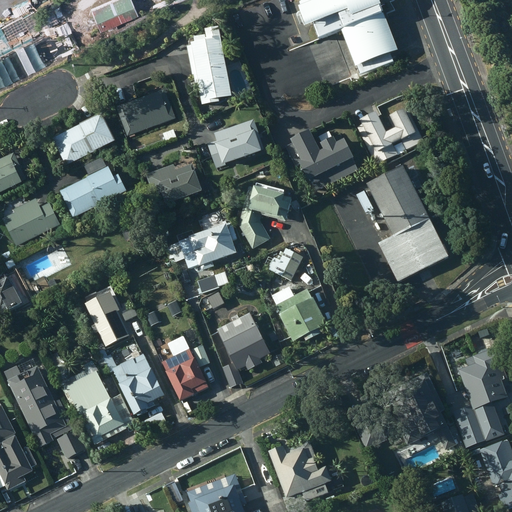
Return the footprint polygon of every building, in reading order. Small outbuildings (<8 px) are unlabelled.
[(137,14),(130,0),(105,0),(89,6),(98,30),(107,26),(108,29),(116,26),(115,23),(137,14)] [(315,25),(320,39),(341,31),(360,76),(394,62),(391,55),(399,52),(379,0),(304,0),(300,3),(302,8),(300,9),(307,29),(315,25)] [(232,98),(220,29),(206,32),(207,37),(195,39),(196,45),(192,45),(193,48),(188,49),(194,78),(195,78),(196,86),(199,85),(203,107),(220,104),(220,100),(232,98)] [(360,80),(357,73),(350,76),(353,83),(360,80)] [(127,138),(176,120),(165,90),(117,108),(127,138)] [(363,126),(357,130),(376,168),(399,156),(394,146),(403,142),(408,152),(425,143),(410,113),(407,114),(405,111),(389,119),(395,129),(387,133),(378,115),(361,123),(363,126)] [(65,167),(116,142),(102,115),(52,140),(65,167)] [(260,135),(255,121),(215,135),(218,142),(209,146),(217,168),(262,152),(256,137),(260,135)] [(176,138),(174,131),(164,135),(166,142),(176,138)] [(317,193),(360,172),(354,161),(355,160),(346,141),(338,145),(335,139),(322,146),(325,152),(321,154),(311,133),(291,142),(293,145),(287,148),(296,167),(300,165),(309,183),(311,182),(317,193)] [(22,170),(14,154),(0,160),(0,196),(23,186),(17,172),(22,170)] [(74,219),(127,193),(119,177),(114,179),(110,169),(108,170),(102,159),(85,167),(90,179),(61,193),(74,219)] [(176,172),(174,166),(147,177),(154,197),(163,194),(167,207),(204,194),(193,166),(176,172)] [(399,285),(450,258),(404,168),(368,186),(394,238),(380,246),(399,285)] [(257,190),(250,189),(240,227),(253,250),(271,240),(261,222),(262,216),(286,222),(292,199),(284,197),(285,193),(258,186),(257,190)] [(373,213),(363,192),(355,197),(364,217),(373,213)] [(16,247),(60,226),(50,204),(41,209),(36,200),(14,211),(15,214),(3,220),(16,247)] [(213,264),(238,255),(233,243),(238,241),(234,229),(228,231),(226,225),(190,238),(190,240),(180,243),(183,252),(173,255),(176,263),(186,260),(189,270),(200,267),(201,267),(203,272),(214,268),(213,264)] [(292,283),(304,259),(287,250),(281,262),(275,259),(268,271),(292,283)] [(12,258),(10,252),(2,256),(4,262),(12,258)] [(16,267),(13,260),(5,264),(8,270),(16,267)] [(249,271),(247,264),(239,267),(242,273),(249,271)] [(14,271),(0,279),(0,319),(11,314),(10,313),(31,303),(14,271)] [(136,276),(126,281),(130,289),(140,284),(136,276)] [(217,280),(208,284),(211,292),(220,289),(217,280)] [(281,316),(280,317),(294,344),(304,339),(307,343),(321,336),(319,331),(328,326),(314,300),(313,300),(309,291),(295,298),(293,294),(276,303),(278,307),(276,308),(281,316)] [(112,293),(85,306),(95,326),(93,328),(96,335),(99,334),(106,349),(130,338),(119,313),(120,312),(112,293)] [(144,328),(136,311),(123,317),(131,334),(144,328)] [(252,315),(217,331),(234,365),(223,369),(230,389),(243,384),(239,373),(247,369),(249,372),(263,365),(261,360),(271,355),(252,315)] [(279,341),(276,333),(266,336),(269,345),(279,341)] [(210,389),(188,344),(169,353),(172,360),(163,364),(182,402),(210,389)] [(210,364),(204,347),(193,351),(200,369),(210,364)] [(478,362),(460,369),(474,408),(509,396),(503,378),(506,377),(497,349),(476,356),(478,362)] [(112,356),(106,359),(135,418),(156,408),(154,403),(165,397),(145,356),(141,358),(138,352),(132,356),(135,362),(119,370),(112,356)] [(57,354),(48,358),(60,382),(71,377),(65,365),(63,366),(57,354)] [(17,368),(4,374),(41,450),(55,443),(53,440),(57,439),(67,460),(87,451),(74,423),(71,424),(60,401),(55,403),(38,368),(22,376),(17,368)] [(94,369),(60,386),(76,416),(78,415),(95,447),(127,430),(127,429),(130,427),(135,425),(120,397),(116,399),(112,401),(94,369)] [(448,449),(459,443),(428,377),(426,378),(424,375),(402,385),(417,416),(411,419),(412,423),(403,427),(410,444),(439,430),(448,449)] [(202,409),(198,402),(189,407),(193,413),(202,409)] [(373,405),(352,413),(367,449),(387,441),(373,405)] [(167,424),(162,414),(144,423),(149,434),(167,424)] [(472,425),(459,429),(466,449),(479,444),(472,425)] [(24,478),(34,473),(11,429),(0,435),(3,440),(0,441),(0,489),(6,486),(9,492),(27,483),(24,478)] [(511,446),(509,439),(481,448),(495,485),(500,484),(503,493),(499,494),(505,511),(511,507),(511,446)] [(285,445),(270,450),(287,497),(284,498),(289,511),(303,511),(310,510),(307,500),(330,492),(327,483),(333,480),(328,466),(319,468),(316,458),(318,457),(312,440),(287,449),(285,445)] [(248,503),(236,473),(188,491),(192,501),(189,502),(193,511),(245,511),(243,504),(248,503)] [(173,483),(164,487),(173,506),(182,502),(173,483)] [(464,493),(441,502),(444,511),(481,511),(474,492),(464,496),(464,493)]
